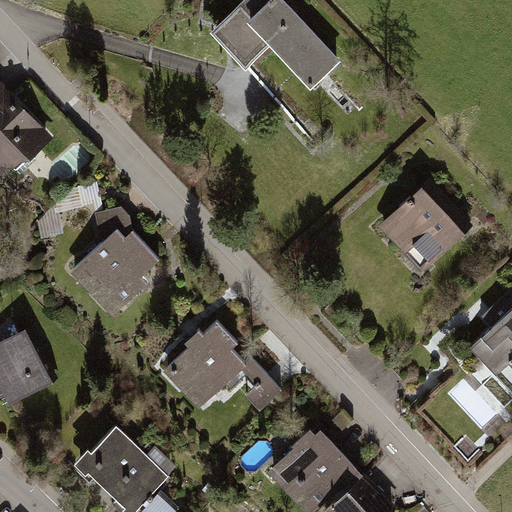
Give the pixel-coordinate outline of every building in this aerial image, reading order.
[(316,93),(345,66),(283,0),(247,0),(252,5),(218,34),(252,70),(276,50),(316,93)] [(0,74),(0,165),(4,170),(49,128),(0,74)] [(425,175),(376,223),(421,270),(471,223),(425,175)] [(154,270),(112,226),(66,269),(108,314),(154,270)] [(511,392),(511,303),(470,343),(477,351),(418,407),(466,457),(509,416),(498,405),(511,392)] [(281,389),(219,320),(164,368),(227,438),(281,389)] [(0,402),(44,385),(24,336),(0,345),(0,402)] [(143,454),(114,427),(79,466),(108,493),(143,454)] [(361,477),(314,430),(264,478),(296,511),(326,511),(330,508),(361,477)] [(137,511),(170,478),(143,454),(108,493),(130,511),(137,511)] [(397,511),(361,477),(327,511),(397,511)]
